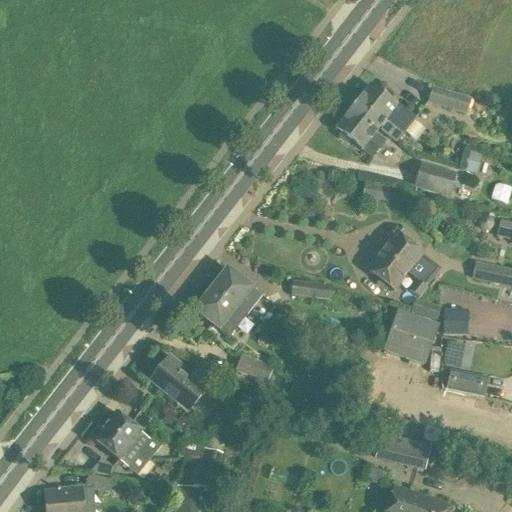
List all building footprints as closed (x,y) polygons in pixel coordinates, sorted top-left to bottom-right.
[(352,114),(376,131),(378,129),(396,143),(415,119),(397,105),(396,106),(369,85),(348,113),(350,115),(352,114)] [(428,102),(466,114),(470,101),(432,89),(428,102)] [(350,115),(348,113),(334,130),(361,151),(361,150),(368,156),(381,139),(374,134),(376,131),(352,114),(350,115)] [(468,153),(463,170),(475,174),(480,156),(468,153)] [(415,187),(447,197),(454,175),(421,165),(415,187)] [(363,198),(388,202),(390,190),(364,186),(363,198)] [(481,203),(482,192),(467,190),(466,202),(481,203)] [(481,230),(483,231),(486,232),(488,232),(491,231),(493,228),(494,226),(493,223),(492,220),(490,219),(487,218),(484,218),(482,219),(480,222),(479,224),(480,227),(481,230)] [(498,233),(511,236),(511,225),(500,223),(498,233)] [(393,291),(407,273),(416,280),(427,288),(434,280),(440,271),(396,235),(367,271),(393,291)] [(473,277),(511,285),(511,273),(476,265),(473,277)] [(240,307),(248,314),(261,298),(227,270),(211,290),(237,311),(240,307)] [(427,288),(416,280),(407,290),(419,299),(427,288)] [(291,296),(315,298),(316,285),(292,283),(291,296)] [(237,311),(211,290),(194,312),(219,331),(220,330),(229,337),(248,314),(240,307),(237,311)] [(414,312),(434,319),(437,307),(419,301),(414,312)] [(443,336),(464,337),(466,312),(444,311),(443,336)] [(382,352),(424,367),(438,328),(396,312),(382,352)] [(235,372),(267,384),(273,369),(241,356),(235,372)] [(149,382),(177,405),(176,406),(186,414),(204,392),(178,371),(182,367),(169,357),(149,382)] [(441,371),(442,392),(483,400),(488,379),(441,371)] [(245,412),(270,419),(274,405),(249,399),(245,412)] [(115,413),(104,427),(145,459),(146,459),(154,449),(148,445),(149,443),(141,436),(142,435),(115,413)] [(145,459),(104,427),(92,442),(118,463),(120,461),(135,473),(146,459),(145,459)] [(180,453),(201,459),(204,449),(206,450),(209,442),(186,432),(180,453)] [(376,457),(426,468),(431,447),(380,436),(376,457)] [(204,449),(201,459),(199,466),(194,484),(193,486),(212,491),(222,454),(206,450),(204,449)] [(113,470),(99,459),(88,472),(107,477),(113,470)] [(179,478),(194,484),(199,466),(184,461),(179,478)] [(85,488),(110,494),(112,483),(88,477),(85,488)] [(176,511),(195,511),(197,489),(178,488),(176,511)] [(44,493),(45,511),(83,511),(81,490),(44,493)] [(386,511),(444,511),(446,507),(394,490),(386,511)]
